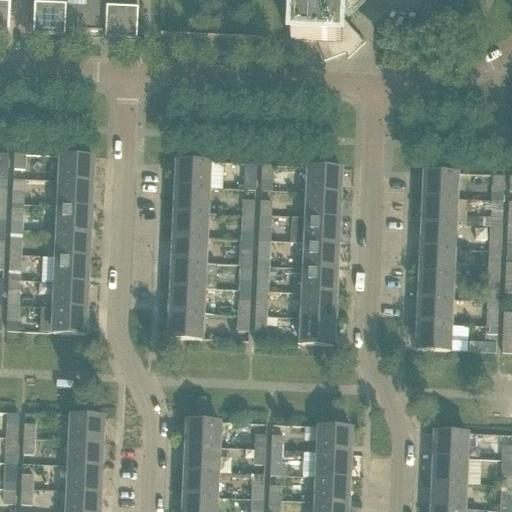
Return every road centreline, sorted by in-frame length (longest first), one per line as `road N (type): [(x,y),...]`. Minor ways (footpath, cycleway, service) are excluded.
road 1 (residential): [(153,511),(157,421),(117,322),(129,74)]
road 2 (residential): [(401,511),(403,441),(372,357),(368,315),(376,86)]
road 3 (residential): [(376,86),(129,74)]
road 4 (residential): [(511,50),(427,86),(376,86)]
road 5 (residential): [(129,74),(0,65)]
